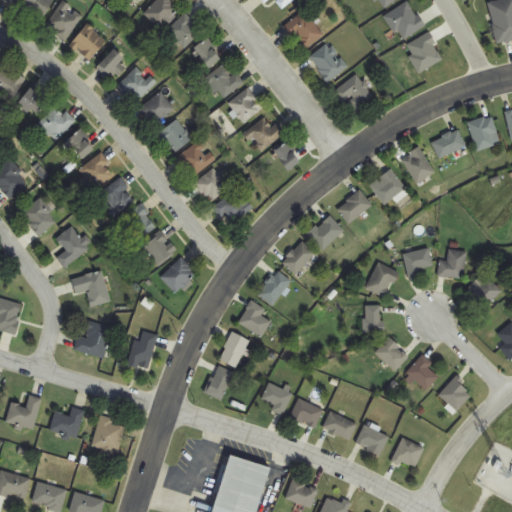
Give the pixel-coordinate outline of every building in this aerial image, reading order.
[(26,0),(20,10),(41,23),(55,1),(53,0),(26,0)] [(180,9),(171,0),(158,0),(145,12),(159,28),(180,9)] [(275,0),(283,9),(293,0),(262,0),(266,5),(271,0),(275,0)] [(511,41),(511,0),(498,0),(489,1),(495,43),(511,41)] [(84,18),(64,2),(46,27),(66,42),(84,18)] [(285,26),(304,51),(324,36),(305,11),(285,26)] [(168,32),(185,49),(203,31),(185,14),(168,32)] [(91,61),(107,40),(87,25),(71,46),(91,61)] [(211,69),(224,56),(207,38),(194,51),(211,69)] [(310,57),(327,83),(348,69),(331,43),(310,57)] [(129,63),(115,50),(98,67),(111,80),(129,63)] [(135,105),(156,84),(139,66),(118,87),(135,105)] [(233,97),(241,75),(217,66),(208,88),(233,97)] [(0,92),(14,101),(27,80),(4,67),(0,74),(0,92)] [(359,114),(375,93),(353,75),(336,97),(359,114)] [(35,117),(49,101),(33,87),(20,103),(35,117)] [(229,104),(244,124),(263,110),(248,90),(229,104)] [(175,110),(162,93),(140,109),(152,127),(175,110)] [(56,105),(38,127),(58,143),(76,121),(56,105)] [(478,152),(496,145),(492,136),(498,133),(491,115),(468,124),(478,152)] [(245,134),(260,154),(283,136),(268,117),(245,134)] [(158,135),(175,154),(193,139),(176,120),(158,135)] [(96,148),(80,129),(59,147),(65,155),(74,148),(83,159),(96,148)] [(432,142),(440,159),(467,147),(459,129),(432,142)] [(191,179),(216,161),(201,141),(177,159),(191,179)] [(274,153),(289,171),(301,162),(287,143),(274,153)] [(436,173),(421,148),(402,159),(417,184),(436,173)] [(116,172),(100,154),(81,172),(98,190),(116,172)] [(0,187),(12,199),(30,181),(10,160),(0,169),(0,187)] [(195,185),(211,204),(230,188),(215,169),(195,185)] [(370,186),(386,206),(407,190),(391,170),(370,186)] [(126,191),(130,188),(121,178),(102,194),(119,215),(135,202),(126,191)] [(254,212),(240,190),(214,207),(228,228),(254,212)] [(350,224),(373,206),(361,191),(338,209),(350,224)] [(59,222),(41,199),(22,215),(41,237),(59,222)] [(121,222),(138,243),(158,227),(141,206),(121,222)] [(344,232),(330,216),(308,235),(323,251),(344,232)] [(58,258),(65,269),(91,250),(75,226),(57,238),(67,252),(58,258)] [(178,251),(161,232),(143,249),(160,267),(178,251)] [(282,262),(296,276),(316,255),(303,242),(282,262)] [(404,254),(409,279),(421,276),(420,269),(433,266),(430,249),(404,254)] [(467,252),(450,250),(448,262),(440,261),(439,277),(465,279),(467,252)] [(177,294),(197,273),(181,258),(162,279),(177,294)] [(367,290),(387,299),(399,273),(379,264),(367,290)] [(292,283),(278,271),(258,295),(273,306),(292,283)] [(92,308),(110,304),(104,273),(73,279),(76,295),(89,293),(92,308)] [(465,294),(483,311),(503,291),(489,279),(482,287),(476,282),(465,294)] [(0,331),(19,332),(20,302),(0,300),(0,331)] [(266,311),(252,302),(238,323),(262,338),(272,323),(262,317),(266,311)] [(384,306),(365,306),(365,333),(384,333),(384,306)] [(73,349),(104,359),(114,329),(91,322),(86,337),(78,335),(73,349)] [(501,349),(510,361),(511,359),(511,323),(498,335),(506,345),(501,349)] [(130,365),(148,371),(159,336),(140,331),(130,365)] [(238,369),(250,341),(232,333),(220,361),(238,369)] [(395,372),(410,357),(390,338),(376,353),(395,372)] [(429,369),(433,364),(424,355),(407,373),(427,391),(439,378),(429,369)] [(235,375),(219,366),(205,393),(221,401),(235,375)] [(458,412),(473,394),(455,379),(440,396),(458,412)] [(12,404),(7,424),(35,431),(43,399),(30,396),(28,407),(12,404)] [(291,418),(315,430),(324,411),(299,399),(291,418)] [(51,429),(75,440),(87,413),(75,408),(71,417),(58,412),(51,429)] [(351,441),(358,425),(331,413),(324,430),(351,441)] [(92,451),(119,457),(126,424),(100,418),(92,451)] [(382,456),(390,437),(365,426),(356,445),(382,456)] [(414,470),(425,449),(404,438),(393,460),(414,470)] [(257,511),(270,468),(229,456),(213,511),(257,511)] [(0,476),(0,494),(26,501),(32,479),(1,472),(0,476)] [(286,500),(312,510),(320,490),(294,480),(286,500)] [(62,511),(68,490),(39,483),(33,505),(60,511),(62,511)] [(102,511),(106,501),(75,493),(70,511),(102,511)] [(322,511),(347,511),(350,505),(327,497),(322,511)]
